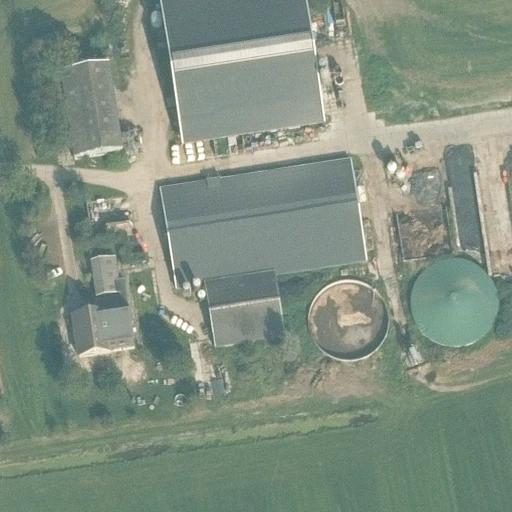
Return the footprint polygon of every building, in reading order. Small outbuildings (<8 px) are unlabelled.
[(324,128),(304,0),(186,0),(159,4),(182,150),(324,128)] [(122,154),(108,67),(60,74),(74,162),(122,154)] [(482,225),(481,162),(450,163),(452,226),(482,225)] [(284,339),(274,276),(366,262),(351,164),(160,193),(175,291),(204,287),(214,350),(284,339)] [(72,319),(79,360),(134,351),(128,310),(124,283),(118,284),(114,260),(91,264),(96,300),(120,296),(120,300),(94,304),(96,316),(72,319)] [(454,260),(446,261),(438,263),(431,266),(424,271),(418,276),(414,283),(410,290),(408,298),(407,306),(408,314),(410,322),(414,329),(418,336),(424,342),(431,346),(438,350),(446,352),(454,352),(462,352),(470,350),(477,346),(484,342),(489,336),(494,329),(497,322),(499,314),(500,306),(499,298),(497,290),(494,283),(489,276),(484,271),(477,266),(470,263),(462,261),(454,260)] [(313,332),(322,349),(338,359),(357,359),(374,350),(384,334),(384,315),(375,298),(358,288),(339,288),(323,297),(313,313),(313,332)]
